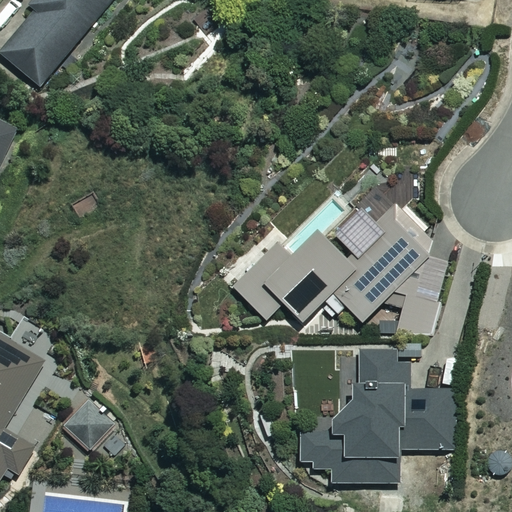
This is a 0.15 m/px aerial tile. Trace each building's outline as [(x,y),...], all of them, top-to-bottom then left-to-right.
[(38,0),(33,7),(38,12),(2,53),(40,86),(115,0),(38,0)] [(0,166),(19,123),(0,114),(0,166)] [(375,221),(360,206),(333,233),(352,252),(346,257),(316,227),(289,254),(276,242),(231,286),(265,320),(283,302),(301,321),(322,300),(326,304),(323,308),(331,315),(335,311),(337,313),(345,306),(361,322),(381,302),(429,254),(432,241),(393,202),(375,221)] [(449,260),(429,254),(381,302),(403,308),(399,320),(379,319),(379,332),(396,333),(396,335),(433,335),(449,260)] [(0,334),(0,486),(19,454),(0,442),(0,438),(46,360),(1,334),(0,334)] [(406,388),(406,349),(353,348),(353,396),(332,417),(331,431),(296,431),(296,463),(327,463),(327,480),(395,481),(395,448),(449,448),(450,388),(406,388)]
